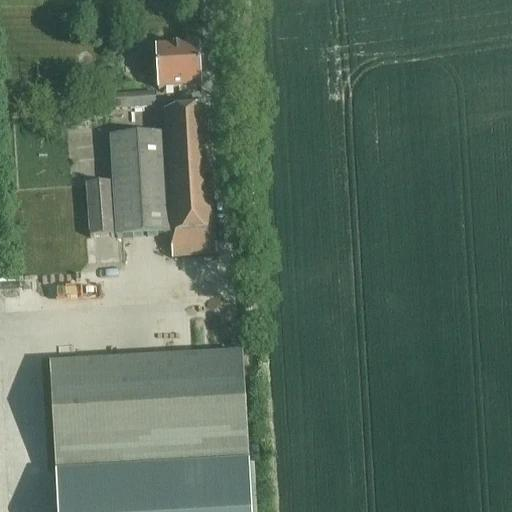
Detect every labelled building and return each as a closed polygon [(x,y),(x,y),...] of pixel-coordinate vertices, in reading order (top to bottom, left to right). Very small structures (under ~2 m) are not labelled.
[(155,49),(158,91),(201,89),(199,47),(155,49)] [(114,97),(115,111),(155,108),(154,94),(114,97)] [(172,260),(216,257),(207,110),(163,113),(164,135),(110,139),(113,185),(86,186),(90,239),(116,238),(116,239),(170,236),(172,260)] [(66,286),(53,292),(57,303),(71,298),(66,286)] [(49,367),(55,473),(254,460),(243,356),(49,367)] [(257,511),(254,460),(55,473),(58,511),(257,511)]
